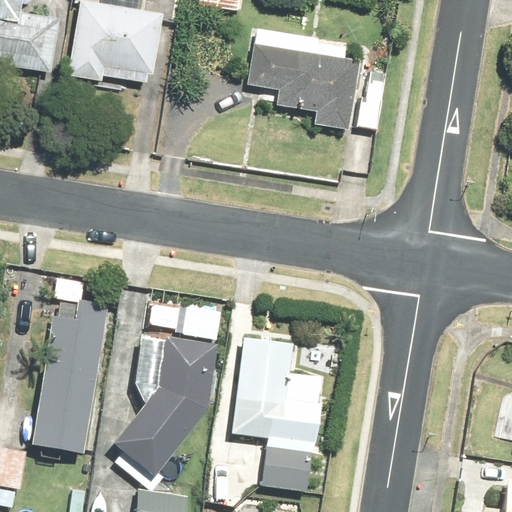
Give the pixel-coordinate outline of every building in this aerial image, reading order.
[(0,0),(0,67),(46,74),(54,21),(12,15),(14,0),(0,0)] [(95,0),(71,0),(71,3),(74,3),(62,78),(96,83),(97,78),(141,85),(142,75),(148,76),(157,16),(122,10),(123,0),(102,0),(101,7),(95,6),(95,0)] [(235,0),(195,0),(195,6),(233,12),(235,0)] [(343,132),(355,63),(249,45),(242,86),(274,92),(271,107),(311,114),(309,127),(343,132)] [(372,132),(383,74),(365,70),(359,100),(354,100),(349,127),(372,132)] [(48,318),(24,447),(76,457),(104,307),(77,302),(80,285),(54,280),(50,299),(71,303),(68,322),(48,318)] [(202,411),(212,347),(160,339),(152,389),(105,446),(145,479),(202,411)] [(288,346),(238,340),(226,436),(309,447),(318,379),(284,374),(288,346)] [(307,452),(262,446),(256,488),(301,494),(307,452)] [(22,452),(0,449),(0,507),(9,509),(11,490),(17,491),(22,452)] [(511,511),(511,483),(499,482),(495,511),(511,511)] [(181,511),(184,498),(133,491),(130,511),(181,511)]
